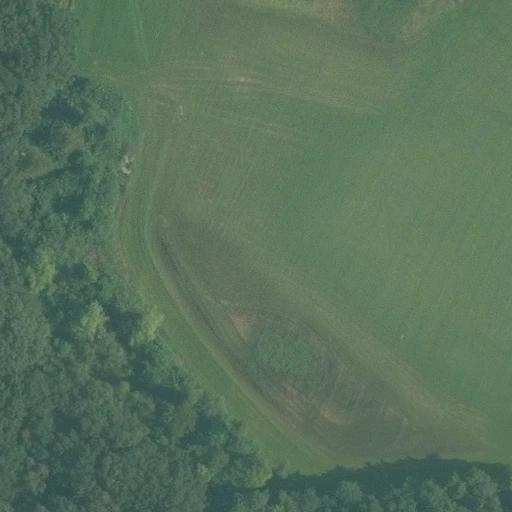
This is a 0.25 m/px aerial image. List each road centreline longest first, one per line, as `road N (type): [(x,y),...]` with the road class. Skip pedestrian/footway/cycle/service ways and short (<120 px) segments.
road 1 (track): [(140,511),(48,409),(0,323)]
road 2 (track): [(0,151),(49,0)]
